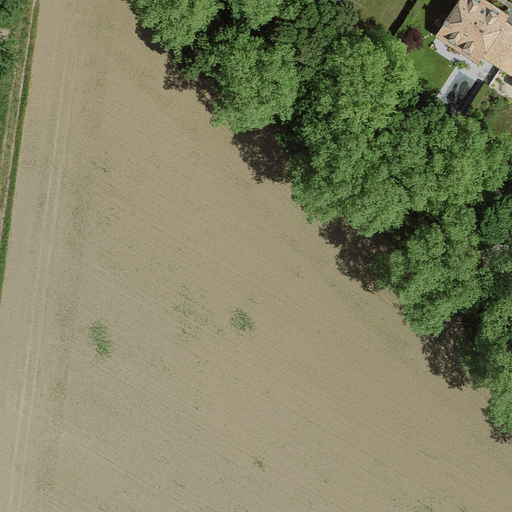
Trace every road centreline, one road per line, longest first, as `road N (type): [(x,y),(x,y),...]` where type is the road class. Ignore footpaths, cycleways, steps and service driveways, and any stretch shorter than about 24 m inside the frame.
road 1 (track): [(178,0),(511,344)]
road 2 (residential): [(511,267),(254,0)]
road 3 (track): [(26,0),(0,209)]
